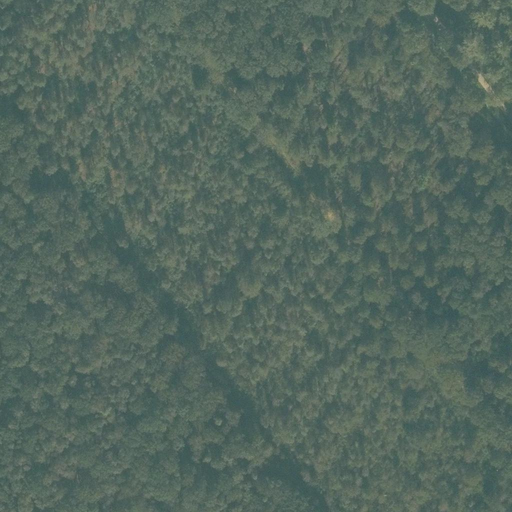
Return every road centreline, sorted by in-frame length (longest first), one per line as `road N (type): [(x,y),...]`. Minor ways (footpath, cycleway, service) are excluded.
road 1 (track): [(511,446),(162,0)]
road 2 (track): [(418,0),(511,120)]
